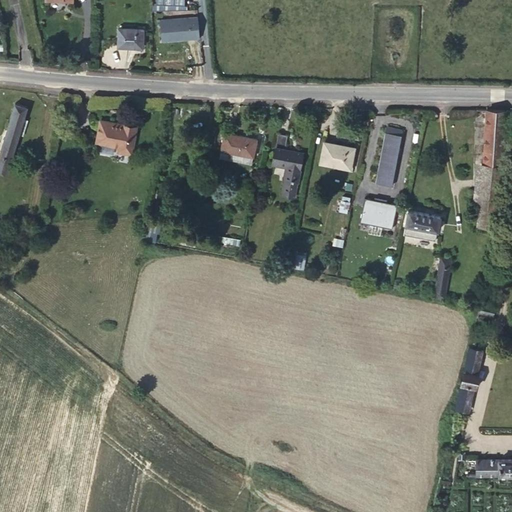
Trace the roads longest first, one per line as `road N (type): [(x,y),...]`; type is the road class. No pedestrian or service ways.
road 1 (secondary): [(511,97),(92,83),(0,72)]
road 2 (track): [(379,94),(345,297),(352,314),(290,381),(250,474)]
road 3 (track): [(0,288),(198,447),(331,511)]
